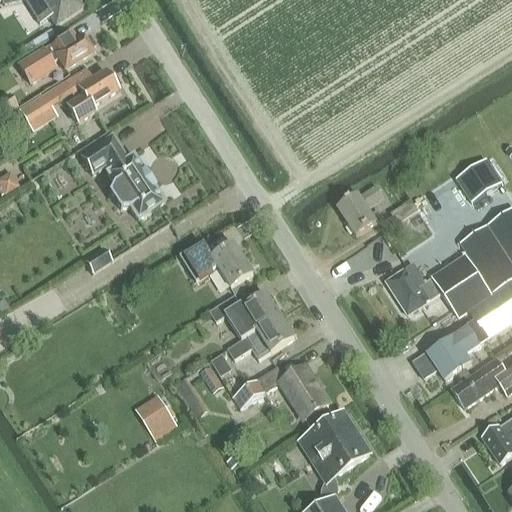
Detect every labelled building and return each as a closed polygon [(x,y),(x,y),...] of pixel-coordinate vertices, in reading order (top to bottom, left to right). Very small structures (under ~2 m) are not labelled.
[(33,0),(36,0),(56,31),(83,14),(74,0),(22,0),(25,5),(33,0)] [(92,52),(96,50),(90,41),(86,43),(84,40),(77,45),(73,39),(61,46),(60,44),(18,70),(31,89),(56,73),(52,68),(58,64),(65,75),(95,56),(92,52)] [(120,97),(107,76),(92,85),(86,74),(65,87),(73,99),(79,95),(84,103),(68,113),(79,131),(97,120),(93,113),(120,97)] [(19,112),(11,100),(0,107),(0,122),(1,124),(19,112)] [(45,100),(20,115),(27,127),(52,111),(45,100)] [(165,206),(134,157),(127,161),(112,139),(80,160),(92,179),(106,170),(108,174),(106,175),(114,188),(110,196),(120,212),(121,212),(130,211),(138,224),(165,206)] [(46,171),(55,191),(71,184),(61,163),(46,171)] [(503,187),(487,163),(457,183),(472,207),(503,187)] [(0,198),(3,197),(10,193),(4,182),(0,184),(0,198)] [(368,214),(385,203),(377,192),(361,202),(359,200),(338,213),(358,243),(378,229),(368,214)] [(398,228),(418,215),(411,205),(391,218),(398,228)] [(511,269),(511,214),(487,231),(511,269)] [(461,248),(468,259),(466,260),(468,263),(492,300),(511,286),(511,269),(487,231),(461,248)] [(236,250),(213,263),(204,246),(180,260),(196,286),(219,273),(231,294),(254,281),(236,250)] [(112,265),(104,252),(84,264),(93,278),(112,265)] [(58,276),(66,290),(90,275),(82,262),(58,276)] [(492,300),(468,263),(427,289),(415,271),(388,288),(408,321),(442,299),(459,325),(469,318),(493,303),(492,300)] [(486,343),(489,347),(511,331),(511,290),(493,303),(469,318),(471,321),(478,331),(486,343)] [(225,321),(243,347),(282,323),(268,300),(246,314),(242,307),(240,308),(235,300),(210,316),(216,326),(225,321)] [(0,305),(0,313),(1,315),(9,310),(4,303),(0,305)] [(262,367),(272,360),(296,345),(282,323),(243,347),(230,355),(237,365),(254,354),(262,367)] [(489,347),(478,331),(457,345),(456,343),(430,360),(429,359),(414,368),(426,386),(440,375),(447,386),(472,369),(467,362),(489,347)] [(221,381),(233,374),(223,358),(211,365),(221,381)] [(453,395),(466,414),(501,391),(508,401),(511,398),(511,370),(505,375),(498,365),(453,395)] [(201,376),(214,397),(224,391),(211,370),(201,376)] [(278,374),(258,387),(234,402),(241,414),(266,399),(281,389),(306,426),(331,410),(307,374),(287,386),(278,374)] [(186,383),(178,388),(199,420),(200,420),(206,416),(186,383)] [(174,425),(165,410),(143,424),(153,439),(174,425)] [(343,511),(337,502),(339,496),(338,487),(335,482),(370,459),(344,418),(308,441),(319,458),(311,464),(316,472),(324,467),(331,478),(326,485),(323,490),(322,493),(321,501),(323,509),(317,511),(343,511)] [(500,432),(483,443),(502,470),(511,463),(511,425),(501,433),(500,432)] [(228,464),(233,472),(243,466),(238,458),(228,464)]
